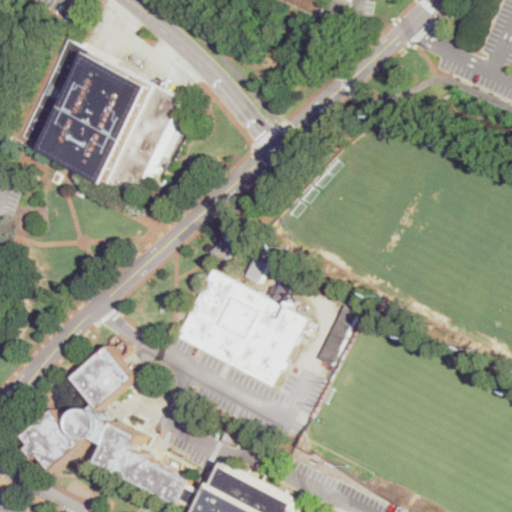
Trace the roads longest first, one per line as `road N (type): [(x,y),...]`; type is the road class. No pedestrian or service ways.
road 1 (tertiary): [(275,148),(38,369)]
road 2 (tertiary): [(433,0),(275,148)]
road 3 (tertiary): [(275,148),(213,73),(135,6)]
